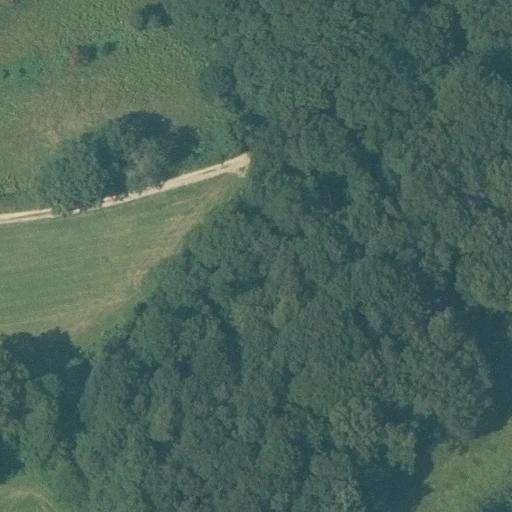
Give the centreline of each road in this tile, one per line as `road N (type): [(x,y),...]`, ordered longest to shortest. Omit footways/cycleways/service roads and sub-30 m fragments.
road 1 (track): [(309,125),(0,200)]
road 2 (track): [(511,4),(363,93)]
